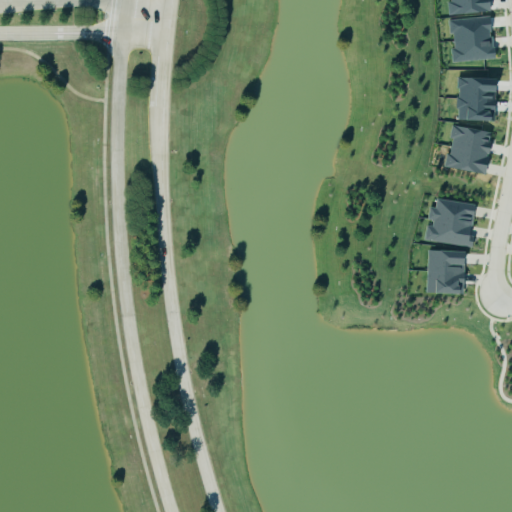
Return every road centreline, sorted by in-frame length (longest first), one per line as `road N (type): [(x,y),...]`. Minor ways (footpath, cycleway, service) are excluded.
road 1 (secondary): [(126,0),(120,235),(143,402),(171,511)]
road 2 (secondary): [(220,511),(172,312),(161,106)]
road 3 (tertiary): [(0,32),(167,36)]
road 4 (residential): [(511,164),(496,301)]
